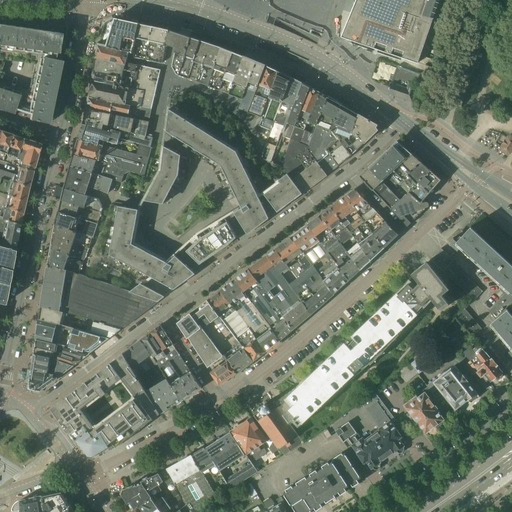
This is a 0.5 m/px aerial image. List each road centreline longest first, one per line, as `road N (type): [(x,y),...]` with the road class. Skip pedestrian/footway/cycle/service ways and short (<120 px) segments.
road 1 (residential): [(403,121),(317,57),(164,0)]
road 2 (tertiary): [(58,137),(0,390)]
road 3 (residential): [(412,240),(222,401)]
road 4 (residential): [(160,313),(348,171)]
road 5 (residential): [(511,405),(366,511)]
road 6 (residential): [(28,411),(160,313)]
road 7 (residential): [(222,401),(81,478)]
road 8 (tertiary): [(90,0),(58,137)]
